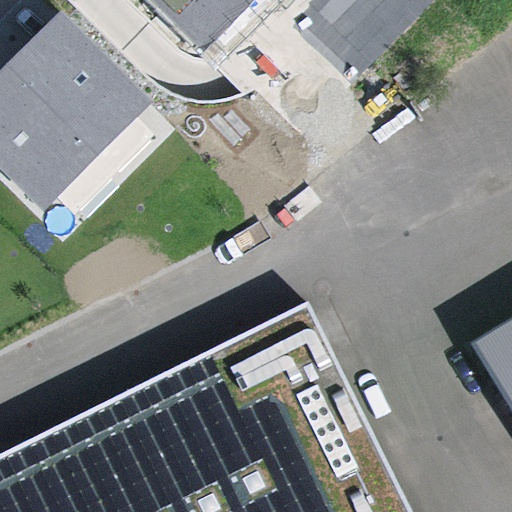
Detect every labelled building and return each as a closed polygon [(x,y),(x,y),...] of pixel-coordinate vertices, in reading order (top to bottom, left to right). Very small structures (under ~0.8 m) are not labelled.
[(249,0),(152,0),(201,48),(249,0)] [(149,102),(59,10),(6,67),(97,152),(149,102)] [(0,165),(45,207),(97,152),(6,67),(0,73),(0,165)] [(32,246),(0,260),(0,330),(58,305),(32,246)] [(411,511),(307,303),(0,456),(0,511),(411,511)] [(511,319),(470,345),(511,413),(511,319)]
